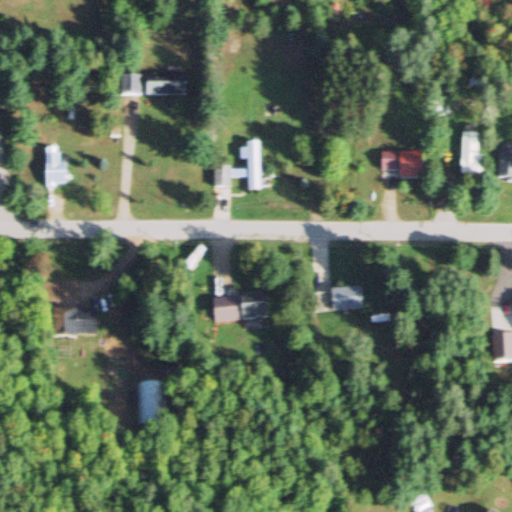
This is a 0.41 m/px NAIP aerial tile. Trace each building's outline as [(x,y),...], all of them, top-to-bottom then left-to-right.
[(182,97),(182,75),(118,75),(118,97),(182,97)] [(481,179),(481,160),(475,160),(474,138),(458,138),(459,180),(481,179)] [(255,146),(240,147),(241,172),(211,173),(211,192),(227,192),(227,182),(243,182),(244,195),(256,195),(255,146)] [(61,188),(61,166),(55,166),(55,149),(41,149),(41,188),(61,188)] [(511,185),(511,152),(498,152),(497,185),(511,185)] [(377,157),(377,175),(393,175),(393,182),(420,182),(420,157),(377,157)] [(359,315),(359,294),(314,295),(315,316),(359,315)] [(209,304),(211,328),(267,324),(265,300),(209,304)] [(94,342),(94,317),(57,317),(57,342),(94,342)] [(511,341),(491,342),(491,365),(511,364),(511,341)]
